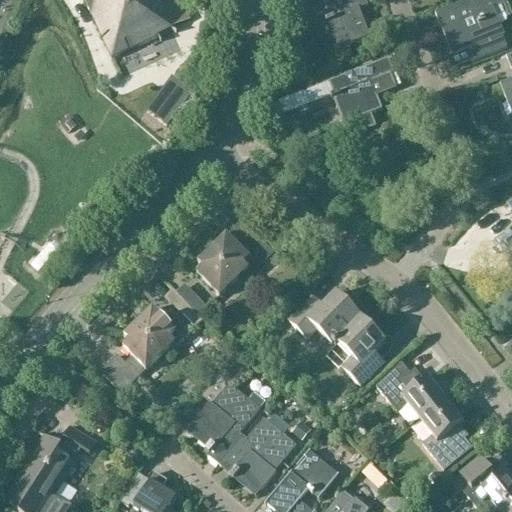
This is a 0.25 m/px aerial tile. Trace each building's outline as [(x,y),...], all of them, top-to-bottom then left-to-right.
[(158,38),(190,22),(179,0),(162,0),(161,1),(160,0),(83,0),(112,62),(159,40),(158,38)] [(359,11),(367,8),(363,0),(338,0),(336,1),(335,0),(303,0),(302,0),(314,30),(327,25),(338,52),(370,39),(359,11)] [(475,0),(435,16),(453,60),(468,54),(472,64),(508,50),(503,38),(501,38),(491,12),(508,5),(505,0),(475,0)] [(511,56),(506,59),(511,73),(511,82),(500,87),(511,118),(511,56)] [(333,98),(344,128),(350,125),(355,137),(376,129),(372,117),(383,112),(372,84),(394,76),(389,61),(329,85),(334,98),(333,98)] [(324,88),(298,98),(303,111),(329,100),(324,88)] [(511,232),(498,244),(511,262),(511,265),(510,267),(511,269),(511,232)] [(198,265),(203,270),(245,268),(250,263),(226,238),(198,265)] [(257,256),(250,263),(245,268),(249,273),(248,274),(252,278),(275,257),(259,240),(250,248),(257,256)] [(220,300),(248,274),(249,273),(245,268),(203,270),(197,276),(220,300)] [(316,334),(331,350),(361,321),(336,296),(321,311),(311,301),(288,325),(307,343),(316,334)] [(202,306),(194,314),(197,317),(195,318),(199,321),(209,313),(202,306)] [(202,325),(199,321),(195,318),(197,317),(194,314),(189,309),(169,329),(176,336),(183,344),(202,325)] [(123,340),(128,345),(170,343),(176,336),(169,329),(152,312),(123,340)] [(361,321),(331,350),(332,350),(334,349),(335,351),(338,348),(351,361),(342,370),(361,389),(383,367),(373,357),(385,345),(361,321)] [(123,350),(137,365),(146,374),(174,347),(170,343),(128,345),(123,350)] [(131,389),(146,374),(137,365),(131,372),(116,357),(107,366),(131,389)] [(131,389),(107,366),(99,374),(122,398),(131,389)] [(406,408),(419,424),(448,401),(437,388),(435,389),(428,380),(424,384),(415,373),(410,377),(402,366),(376,390),(397,415),(406,408)] [(216,379),(200,396),(208,404),(224,387),(216,379)] [(210,406),(186,436),(187,437),(190,433),(200,441),(197,444),(206,451),(203,455),(207,458),(206,459),(218,469),(241,441),(238,439),(260,412),(266,405),(254,395),(248,403),(229,387),(217,402),(223,406),(218,413),(210,406)] [(448,401),(419,424),(432,439),(422,447),(444,474),(463,458),(456,449),(468,439),(459,428),(463,425),(456,415),(458,413),(448,401)] [(241,441),(218,469),(230,478),(229,479),(234,483),(237,479),(248,488),(247,490),(255,497),(254,498),(256,500),(276,476),(271,472),(276,465),(280,469),(296,448),(284,438),(290,430),(275,417),(268,425),(264,422),(245,445),(241,441)] [(70,511),(72,510),(52,498),(80,452),(89,458),(96,446),(69,429),(62,441),(64,442),(60,449),(42,438),(7,496),(17,502),(12,511),(13,511),(70,511)] [(265,508),(269,511),(310,511),(300,504),(308,494),(318,502),(338,477),(309,453),(265,508)] [(470,511),(497,511),(511,500),(511,481),(505,473),(492,484),(476,464),(455,481),(463,491),(457,496),(470,511)] [(167,511),(175,501),(160,492),(165,483),(154,476),(133,510),(136,511),(167,511)] [(329,511),(367,511),(356,503),(355,504),(343,495),(329,511)] [(511,511),(511,500),(497,511),(511,511)]
